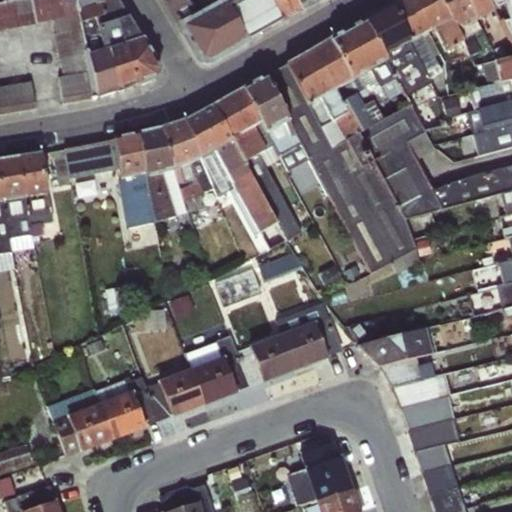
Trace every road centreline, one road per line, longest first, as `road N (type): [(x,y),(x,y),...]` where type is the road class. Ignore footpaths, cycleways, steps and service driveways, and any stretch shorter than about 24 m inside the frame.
road 1 (residential): [(115,511),(105,479),(359,395),(402,511)]
road 2 (residential): [(0,134),(192,89)]
road 3 (residential): [(192,89),(366,0)]
